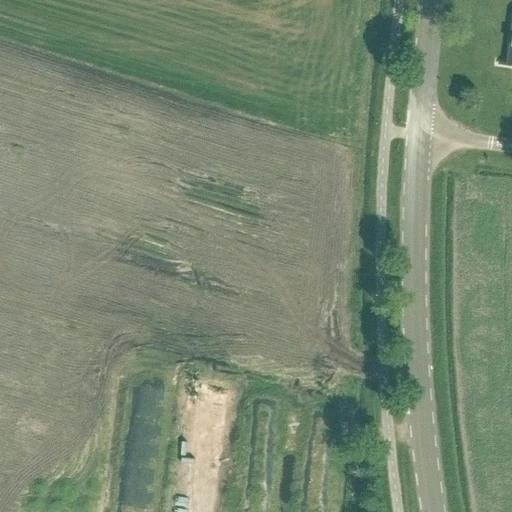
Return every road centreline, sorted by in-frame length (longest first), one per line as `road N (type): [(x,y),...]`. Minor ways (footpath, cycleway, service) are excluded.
road 1 (secondary): [(434,511),(417,386),(416,132)]
road 2 (secondary): [(416,132),(429,0)]
